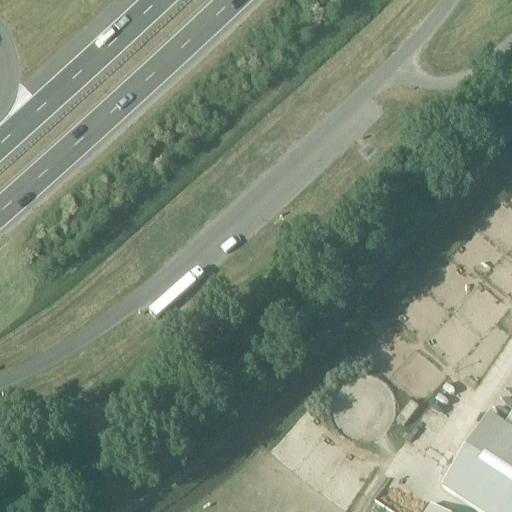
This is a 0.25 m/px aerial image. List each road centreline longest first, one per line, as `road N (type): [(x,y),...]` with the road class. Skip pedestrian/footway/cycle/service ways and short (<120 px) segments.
road 1 (trunk): [(0,210),(230,0)]
road 2 (trunk): [(152,0),(0,135)]
road 3 (unknown): [(456,511),(429,487),(427,468),(506,358)]
